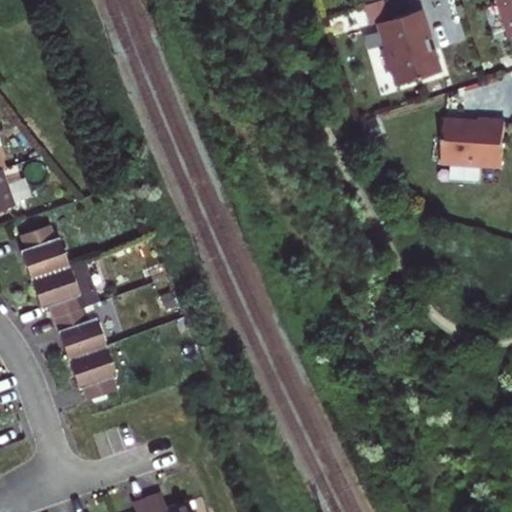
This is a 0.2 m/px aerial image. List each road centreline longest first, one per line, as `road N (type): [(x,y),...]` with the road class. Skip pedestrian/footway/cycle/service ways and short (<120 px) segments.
road 1 (residential): [(64,487),(22,361),(0,326)]
road 2 (track): [(171,445),(217,434),(265,451),(292,511)]
